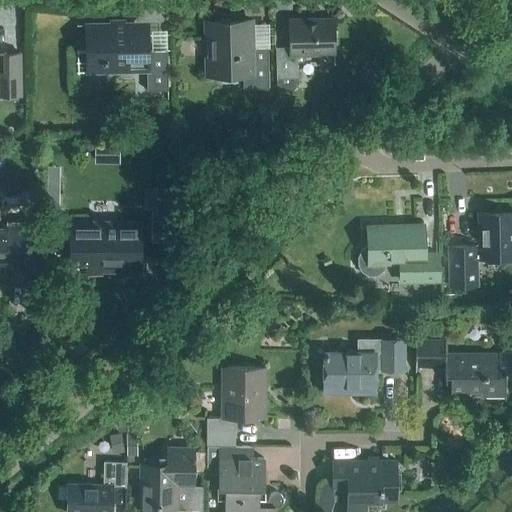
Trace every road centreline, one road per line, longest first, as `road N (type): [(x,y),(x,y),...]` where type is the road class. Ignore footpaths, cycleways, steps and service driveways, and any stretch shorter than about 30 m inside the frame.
road 1 (residential): [(63,414),(356,147)]
road 2 (residential): [(424,438),(288,449),(285,511)]
road 3 (residential): [(511,163),(371,165),(356,147)]
road 4 (residential): [(356,147),(460,44)]
